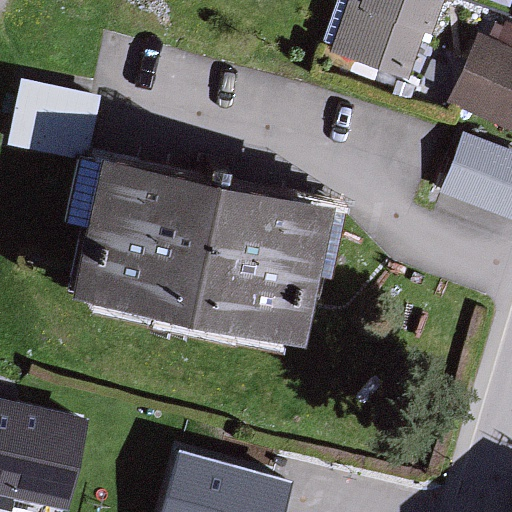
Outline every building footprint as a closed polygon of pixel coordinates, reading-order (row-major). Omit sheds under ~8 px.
[(421,23),(427,24),(435,0),(349,0),(334,45),(405,69),(421,23)] [(511,52),(474,39),(453,96),(511,116),(511,52)] [(95,89),(17,75),(4,144),(83,158),(95,89)] [(511,208),(511,151),(463,134),(443,189),(510,213),(511,208)] [(300,341),(329,214),(109,164),(80,290),(300,341)] [(0,492),(65,506),(84,419),(0,401),(0,492)] [(274,511),(283,481),(182,454),(165,511),(274,511)]
